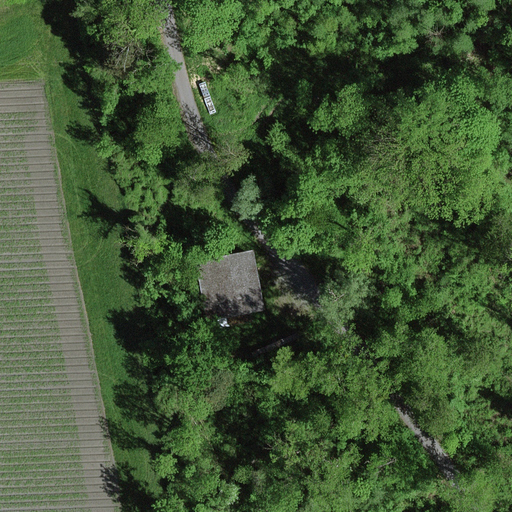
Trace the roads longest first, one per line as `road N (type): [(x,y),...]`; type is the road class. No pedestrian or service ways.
road 1 (track): [(161,0),(200,141),(233,195),(411,415),(477,511)]
road 2 (track): [(91,0),(59,54),(64,110)]
